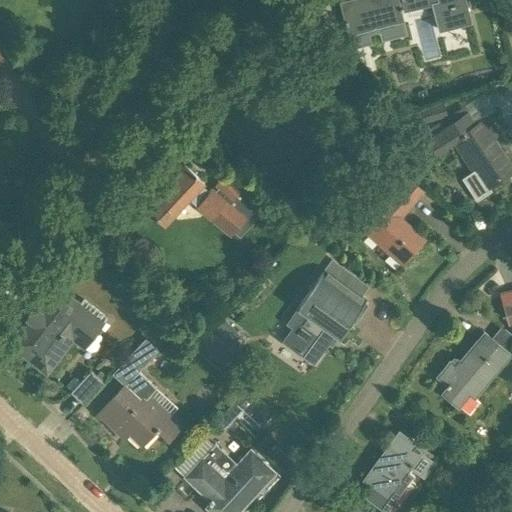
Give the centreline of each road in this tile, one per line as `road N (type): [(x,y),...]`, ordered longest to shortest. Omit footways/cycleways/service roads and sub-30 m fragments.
road 1 (residential): [(0,282),(258,0)]
road 2 (residential): [(281,511),(439,291),(511,230)]
road 3 (residential): [(107,511),(0,411)]
